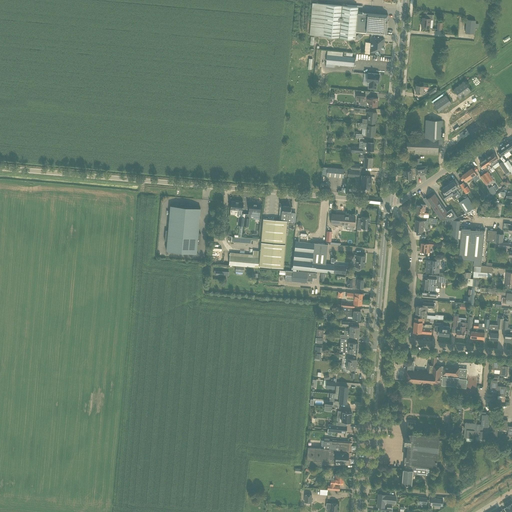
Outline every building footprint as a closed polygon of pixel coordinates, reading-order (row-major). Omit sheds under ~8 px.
[(356,32),(381,35),(386,35),(388,15),(383,14),(357,12),(358,7),(312,3),(309,35),(355,39),(356,32)] [(430,18),(431,19),(432,16),(432,15),(425,14),(425,17),(425,18),(422,18),(421,28),(429,28),(430,23),(430,18)] [(466,20),(465,33),(474,34),(475,27),(478,28),(478,24),(475,23),(476,20),(466,20)] [(369,54),(369,52),(375,53),(375,54),(376,54),(377,54),(378,53),(383,53),(383,52),(384,45),(383,45),(383,43),(384,43),(384,38),(379,37),(370,36),(370,43),(365,42),(364,53),(369,54)] [(326,67),(334,68),(335,65),(354,67),(355,57),(327,55),(326,67)] [(487,76),(483,71),(477,75),(481,80),(487,76)] [(379,74),(374,73),(368,73),(367,82),(369,82),(368,88),(371,89),(376,89),(377,83),(378,83),(379,74)] [(471,91),(464,82),(453,89),(459,99),(471,91)] [(428,88),(428,85),(423,84),(423,86),(416,85),(415,93),(423,93),(423,88),(428,88)] [(434,88),(428,92),(430,96),(436,91),(434,88)] [(364,101),(364,105),(366,106),(368,106),(372,106),(377,107),(378,98),(373,97),(366,97),(366,101),(364,101)] [(449,102),(446,98),(435,104),(438,109),(449,102)] [(362,123),(372,124),(372,122),(376,123),(377,112),(368,112),(368,119),(362,119),(362,123),(363,123),(362,123)] [(406,140),(406,149),(414,150),(414,153),(438,154),(438,149),(438,144),(443,144),(443,138),(441,138),(441,128),(442,126),(442,120),(426,120),(425,138),(420,137),(415,137),(415,141),(406,140)] [(360,123),(360,128),(362,128),(362,134),(363,134),(366,135),(369,136),(374,136),(375,126),(372,125),(372,124),(362,123),(363,123),(362,123),(360,123)] [(362,153),(363,149),(373,150),(374,143),(367,142),(368,140),(363,140),(362,147),(351,146),(351,147),(348,147),(347,151),(351,152),(360,153),(362,153)] [(505,145),(498,150),(501,154),(502,156),(504,154),(506,158),(511,154),(509,151),(505,145)] [(360,153),(359,159),(360,160),(364,160),(363,166),(370,167),(371,162),(372,162),(372,158),(367,158),(365,158),(366,155),(362,155),(362,153),(360,153)] [(494,153),(487,158),(491,164),(492,166),(498,162),(497,160),(498,159),(497,157),(494,153)] [(486,166),(491,164),(487,158),(480,163),(485,171),(488,169),(486,166)] [(499,164),(500,165),(506,174),(507,173),(508,176),(511,174),(503,162),(499,164)] [(404,178),(407,178),(407,180),(412,179),(412,176),(416,176),(416,175),(426,174),(426,173),(426,166),(415,167),(415,168),(410,168),(411,170),(404,171),(404,178)] [(326,176),(343,177),(344,169),(323,167),(327,167),(326,176)] [(472,168),(467,171),(472,177),(477,174),(475,172),(478,170),(476,167),(473,169),(472,168)] [(359,175),(359,170),(348,170),(348,176),(360,177),(360,183),(361,183),(361,187),(364,187),(364,189),(368,189),(368,188),(370,188),(371,176),(359,175)] [(460,178),(462,181),(465,179),(467,181),(469,179),(470,181),(473,179),(472,177),(467,171),(462,175),(463,176),(460,178)] [(489,182),(490,182),(493,179),(488,171),(484,174),(489,182)] [(486,184),(489,182),(484,174),(480,176),(486,184)] [(460,185),(457,180),(455,182),(453,180),(450,182),(451,183),(448,184),(457,198),(460,196),(458,192),(459,192),(458,190),(461,187),(460,185)] [(466,186),(464,182),(460,185),(461,187),(466,194),(470,190),(467,186),(466,186)] [(443,188),(444,190),(441,192),(445,198),(449,196),(450,198),(452,197),(454,200),(457,198),(448,184),(443,188)] [(439,216),(441,219),(445,219),(453,220),(458,217),(452,209),(447,212),(434,194),(427,199),(430,203),(436,213),(439,216)] [(468,197),(459,203),(466,213),(475,207),(474,207),(472,203),(468,197)] [(231,201),(230,206),(230,211),(237,212),(237,214),(241,214),(242,210),(243,202),(231,201)] [(248,214),(248,218),(249,218),(259,219),(261,204),(249,203),(248,214)] [(168,241),(167,251),(197,253),(198,243),(201,243),(201,233),(199,233),(201,208),(190,207),(191,205),(181,204),(180,206),(170,206),(168,231),(166,230),(165,240),(168,241)] [(419,217),(424,217),(424,214),(429,215),(429,211),(425,210),(425,205),(421,204),(421,206),(417,205),(416,213),(419,214),(419,217)] [(290,206),(282,206),(281,220),(287,221),(287,218),(291,218),(291,209),(290,209),(290,206)] [(332,214),(331,224),(344,225),(347,225),(346,230),(353,230),(354,226),(355,216),(332,214)] [(361,220),(358,220),(357,230),(361,230),(361,228),(369,228),(370,217),(362,217),(361,220)] [(428,228),(428,223),(437,224),(437,219),(427,218),(427,222),(424,222),(424,221),(416,220),(415,231),(423,232),(424,228),(428,228)] [(287,221),(281,220),(263,219),(260,258),(257,258),(257,251),(253,250),(253,254),(230,252),(229,265),(254,267),(255,265),(283,268),(287,221)] [(474,265),(481,265),(485,231),(462,229),(462,230),(459,230),(460,221),(453,220),(452,227),(452,231),(451,235),(451,238),(461,239),(460,244),(460,247),(460,250),(459,255),(459,259),(469,260),(472,260),(475,260),(474,265)] [(497,231),(488,230),(487,241),(499,241),(502,242),(503,234),(496,234),(497,231)] [(338,265),(334,265),(325,264),(328,244),(325,244),(295,241),(292,269),(340,274),(345,274),(345,269),(338,268),(338,265)] [(438,246),(439,242),(429,241),(429,243),(422,242),(421,252),(430,253),(430,245),(438,246)] [(363,267),(364,262),(365,262),(365,256),(360,255),(358,255),(356,255),(355,257),(354,257),(353,257),(352,258),(352,261),(353,262),(353,263),(355,263),(355,267),(355,268),(356,269),(357,270),(358,270),(360,270),(360,269),(360,267),(363,267)] [(426,271),(431,272),(439,272),(440,258),(434,257),(433,260),(428,260),(428,263),(428,264),(428,266),(427,266),(426,271)] [(491,278),(492,266),(481,265),(474,265),(474,273),(473,279),(472,285),(472,286),(479,287),(479,277),(491,278)] [(291,281),(306,282),(307,281),(312,281),(312,278),(317,278),(317,273),(308,272),(292,271),(285,270),(285,275),(292,275),(291,281)] [(347,280),(347,285),(347,287),(357,288),(357,287),(363,287),(363,279),(357,279),(357,277),(348,276),(348,278),(348,280),(347,280)] [(441,282),(441,278),(426,277),(425,279),(424,279),(422,297),(437,298),(437,291),(436,291),(436,288),(441,288),(442,282),(441,282)] [(347,292),(346,297),(350,297),(350,300),(354,300),(353,304),(361,305),(362,294),(347,292)] [(510,306),(511,306),(511,296),(510,296),(511,294),(507,293),(507,298),(502,297),(502,303),(506,303),(511,304),(510,306)] [(419,317),(425,318),(430,318),(434,319),(443,320),(444,316),(437,315),(437,316),(427,315),(427,314),(427,311),(428,311),(428,308),(434,308),(434,303),(423,302),(423,306),(417,306),(416,313),(419,313),(419,317)] [(340,306),(340,310),(347,311),(349,311),(349,314),(347,314),(347,318),(348,318),(352,319),(355,319),(360,320),(360,312),(355,311),(354,311),(354,307),(349,307),(340,306)] [(419,317),(415,317),(413,332),(432,334),(432,328),(432,325),(425,324),(425,327),(422,327),(423,322),(424,322),(425,318),(419,317)] [(479,323),(478,338),(484,339),(485,327),(489,327),(490,317),(485,317),(485,323),(484,327),(482,327),(482,323),(479,323)] [(503,318),(502,328),(505,328),(504,340),(511,341),(511,332),(508,332),(509,320),(508,320),(508,318),(503,318)] [(457,330),(457,331),(457,336),(465,337),(465,333),(467,334),(467,330),(465,330),(465,327),(468,327),(468,322),(466,322),(466,319),(462,319),(461,322),(460,330),(457,330)] [(439,334),(449,335),(450,326),(443,326),(443,323),(435,323),(435,330),(440,331),(439,334)] [(498,340),(499,335),(499,333),(499,329),(491,328),(491,332),(491,334),(490,339),(498,340)] [(340,338),(346,338),(353,339),(353,336),(358,337),(359,332),(349,331),(349,335),(340,334),(340,338)] [(346,338),(346,341),(343,341),(343,346),(357,348),(358,343),(352,342),(353,339),(346,338)] [(346,355),(351,355),(351,352),(357,353),(357,351),(358,351),(358,348),(357,348),(343,346),(342,354),(343,354),(346,355)] [(341,362),(356,364),(356,359),(351,358),(351,355),(346,355),(343,354),(342,362),(341,362)] [(408,361),(408,362),(407,370),(406,370),(405,381),(421,383),(420,384),(425,384),(425,383),(439,384),(442,384),(442,385),(458,386),(458,387),(466,388),(467,372),(458,371),(458,368),(444,366),(444,367),(436,366),(436,364),(437,357),(433,356),(432,364),(429,363),(428,372),(414,371),(415,362),(408,361)] [(494,373),(500,373),(500,366),(499,365),(499,360),(493,359),(492,369),(495,369),(494,373)] [(343,369),(343,372),(350,372),(350,368),(355,369),(356,364),(341,362),(341,368),(343,369)] [(500,366),(500,373),(500,375),(507,376),(508,366),(500,366)] [(325,388),(334,389),(335,381),(326,380),(325,388)] [(497,390),(498,386),(498,383),(497,383),(498,380),(491,380),(490,389),(497,390)] [(339,394),(347,395),(348,387),(340,386),(336,386),(336,390),(335,393),(339,394)] [(498,386),(497,390),(498,390),(498,394),(498,395),(498,397),(498,399),(502,399),(502,396),(506,396),(506,387),(498,386)] [(346,403),(347,395),(339,394),(335,393),(334,393),(333,398),(335,398),(334,402),(346,403)] [(328,423),(328,430),(346,432),(347,425),(345,425),(346,422),(347,421),(351,421),(351,418),(352,418),(352,414),(352,411),(343,410),(338,410),(338,416),(342,417),(341,424),(328,423)] [(476,424),(475,431),(478,431),(478,434),(480,435),(480,438),(488,439),(490,415),(486,415),(486,412),(481,411),(481,414),(482,415),(481,424),(478,424),(476,424)] [(500,429),(507,430),(508,426),(507,426),(508,420),(501,420),(500,429)] [(406,460),(408,461),(408,466),(413,466),(419,467),(420,462),(435,463),(436,461),(441,461),(443,440),(437,440),(438,438),(420,436),(420,435),(416,435),(416,436),(411,435),(412,430),(414,428),(415,425),(413,422),(410,422),(407,424),(407,427),(410,429),(409,437),(404,437),(403,441),(408,442),(408,446),(405,445),(405,450),(407,450),(406,460)] [(464,434),(464,437),(467,437),(466,441),(474,441),(474,438),(474,434),(477,434),(478,434),(478,431),(475,431),(476,424),(465,423),(464,433),(464,434)] [(341,463),(342,462),(347,463),(348,453),(349,452),(349,445),(348,445),(347,443),(336,443),(336,440),(332,440),(332,441),(321,441),(321,448),(307,447),(307,460),(305,459),(305,465),(321,466),(321,464),(328,464),(328,462),(335,463),(335,462),(341,463)] [(413,466),(408,466),(407,470),(403,469),(402,484),(411,485),(411,480),(412,474),(426,475),(427,467),(419,467),(413,466)] [(343,484),(343,474),(335,473),(331,473),(330,480),(330,485),(328,485),(327,489),(335,490),(335,484),(343,484)] [(378,494),(377,507),(378,507),(378,510),(384,510),(384,508),(385,502),(395,503),(395,501),(396,496),(390,495),(378,494)] [(330,503),(329,509),(327,509),(326,511),(336,511),(338,504),(330,503)]
